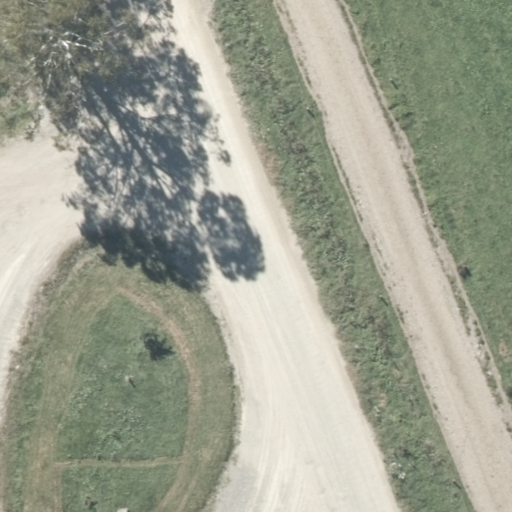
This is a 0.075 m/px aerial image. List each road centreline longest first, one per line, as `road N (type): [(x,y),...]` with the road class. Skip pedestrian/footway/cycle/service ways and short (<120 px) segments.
road 1 (unclassified): [(363,511),(167,0)]
road 2 (track): [(325,0),(511,472)]
